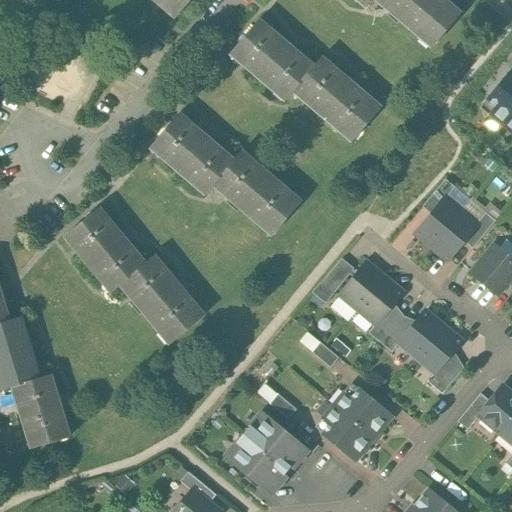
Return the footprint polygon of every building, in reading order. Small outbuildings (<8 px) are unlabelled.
[(163,0),(176,10),(184,0),(163,0)] [(383,0),(433,42),(464,6),(456,0),(383,0)] [(294,84),(316,58),(260,10),(229,46),(285,94),(294,84)] [(354,135),(382,101),(323,50),(316,58),(294,84),(354,135)] [(511,58),(479,97),(502,117),(511,105),(511,58)] [(511,105),(502,117),(511,124),(511,105)] [(217,178),(236,155),(179,106),(149,141),(206,190),(217,178)] [(217,178),(271,225),(301,190),(246,143),(236,155),(217,178)] [(446,197),(415,234),(431,247),(462,210),(446,197)] [(119,276),(145,255),(100,200),(64,230),(109,285),(119,276)] [(462,210),(431,247),(447,261),(478,224),(462,210)] [(145,255),(119,276),(167,335),(205,304),(157,246),(145,255)] [(511,274),(511,260),(495,246),(472,273),(486,285),(496,294),(511,274)] [(365,263),(340,294),(358,309),(384,278),(365,263)] [(384,278),(358,309),(376,324),(402,293),(384,278)] [(0,283),(0,316),(9,313),(0,283)] [(9,313),(0,316),(0,377),(1,379),(11,376),(41,367),(23,309),(9,313)] [(424,312),(399,343),(417,358),(442,327),(424,312)] [(442,327),(417,358),(435,373),(460,342),(442,327)] [(298,344),(330,362),(336,353),(303,334),(298,344)] [(41,367),(11,376),(31,441),(74,428),(54,363),(41,367)] [(356,458),(376,435),(396,412),(352,374),(332,397),(312,419),(356,458)] [(511,418),(511,394),(502,387),(478,415),(500,433),(511,418)] [(306,450),(262,414),(250,429),(255,432),(243,446),(239,443),(227,457),(270,493),(285,475),(283,473),(289,467),(290,468),(306,450)] [(511,418),(500,433),(511,443),(511,418)] [(431,481),(410,507),(416,511),(468,511),(469,511),(431,481)] [(217,511),(192,490),(173,511),(217,511)]
